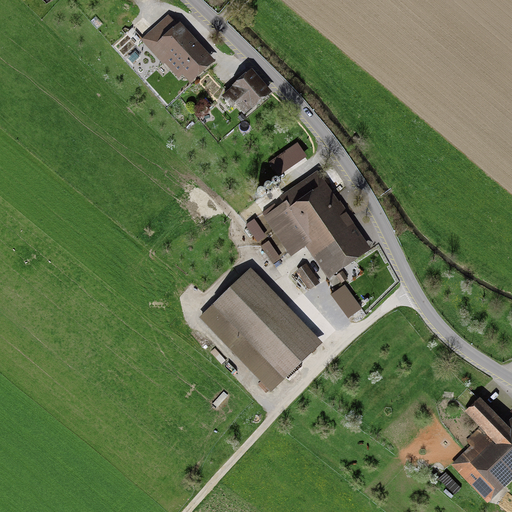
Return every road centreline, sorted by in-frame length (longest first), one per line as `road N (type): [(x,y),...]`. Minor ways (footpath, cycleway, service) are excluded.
road 1 (tertiary): [(190,0),(339,157),(432,317),(511,379)]
road 2 (track): [(183,511),(271,419)]
